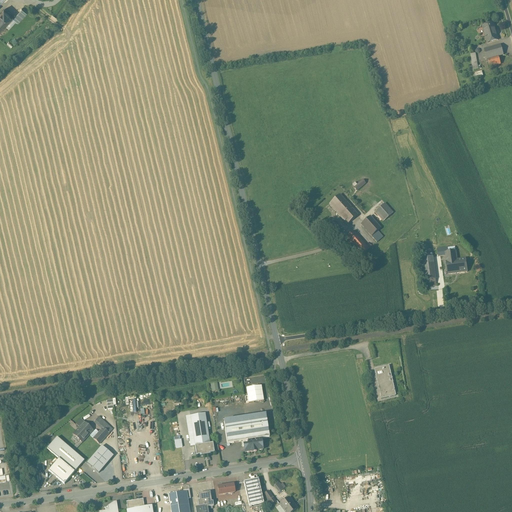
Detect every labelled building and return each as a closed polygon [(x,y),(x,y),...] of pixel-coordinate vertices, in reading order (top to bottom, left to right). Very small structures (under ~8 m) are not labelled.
[(22,9),(13,19),(18,23),(24,16),(26,13),(22,9)] [(0,30),(12,18),(4,10),(0,14),(0,30)] [(493,24),(482,27),(487,44),(498,40),(493,24)] [(500,46),(484,50),(487,60),(488,60),(498,57),(503,55),(500,46)] [(498,57),(488,60),(490,68),(501,65),(498,57)] [(352,185),(357,190),(366,183),(362,180),(357,185),(355,183),(352,185)] [(339,195),(329,204),(347,224),(358,215),(339,195)] [(383,202),(373,211),(383,221),(393,213),(383,202)] [(370,217),(361,224),(371,236),(377,231),(380,229),(370,217)] [(353,231),(346,238),(362,256),(369,249),(353,231)] [(377,231),(371,236),(377,242),(383,237),(377,231)] [(438,256),(446,255),(445,253),(456,251),(455,247),(437,249),(438,256)] [(432,248),(422,250),(426,285),(436,284),(432,248)] [(446,255),(448,275),(467,272),(465,259),(457,260),(456,251),(445,253),(446,255)] [(389,366),(374,369),(381,399),(395,396),(389,366)] [(262,386),(247,388),(249,403),(265,401),(262,386)] [(205,414),(190,416),(195,446),(210,444),(205,414)] [(190,447),(195,446),(190,416),(186,417),(190,447)] [(266,416),(224,423),(227,444),(241,442),(248,441),(261,439),(269,438),(266,416)] [(102,430),(93,439),(99,444),(106,437),(109,434),(113,430),(99,417),(94,422),(102,430)] [(93,431),(84,422),(79,427),(73,434),(82,443),(93,431)] [(84,461),(57,438),(47,449),(47,450),(51,453),(55,456),(55,457),(58,459),(59,460),(59,459),(75,473),(84,461)] [(261,439),(248,441),(249,444),(244,446),(244,448),(245,453),(251,452),(251,453),(256,452),(256,451),(263,450),(261,439)] [(210,444),(195,446),(196,456),(201,455),(201,456),(210,455),(210,454),(214,453),(213,444),(210,444)] [(75,473),(59,459),(59,460),(49,472),(64,485),(75,473)] [(258,479),(244,482),(249,507),(264,503),(258,479)] [(284,489),(278,482),(274,486),(279,493),(284,489)] [(233,485),(218,487),(219,495),(235,493),(233,485)] [(276,502),(268,491),(264,494),(271,505),(276,502)] [(214,507),(211,492),(198,494),(200,501),(198,502),(199,507),(207,506),(208,510),(210,510),(210,507),(214,507)] [(189,511),(187,493),(168,495),(170,511),(189,511)] [(292,511),(297,509),(289,498),(279,505),(284,511),(292,511)] [(143,499),(126,502),(127,504),(128,510),(144,508),(143,499)] [(101,511),(118,511),(117,502),(113,503),(108,507),(108,511),(101,511)]
